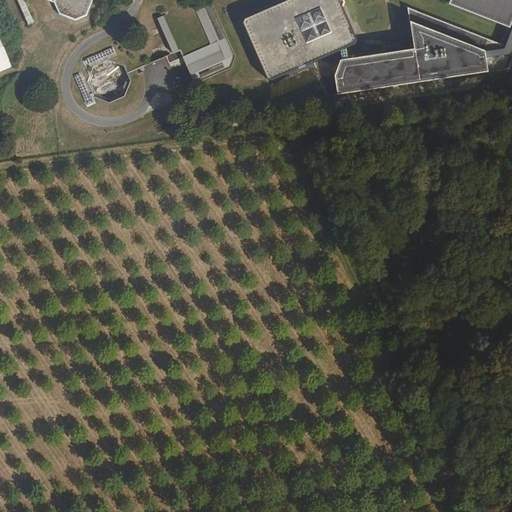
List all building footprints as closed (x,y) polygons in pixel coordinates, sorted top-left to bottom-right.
[(23,0),(17,0),(26,21),(31,19),(23,0)] [(51,0),(56,11),(72,18),(84,14),(89,0),(51,0)] [(208,0),(189,0),(206,41),(180,53),(177,46),(174,47),(160,12),(155,15),(169,48),(160,53),(175,89),(226,67),(231,54),(208,0)] [(206,41),(189,0),(188,0),(160,12),(174,47),(177,46),(180,53),(206,41)] [(311,60),(326,94),(502,68),(510,49),(507,48),(511,36),(511,22),(503,46),(406,9),(412,49),(345,59),(343,47),(351,42),(353,38),(336,0),(275,0),(239,15),(239,19),(240,23),(264,79),(311,60)] [(511,0),(448,0),(447,2),(508,25),(511,16),(511,15),(511,0)]
